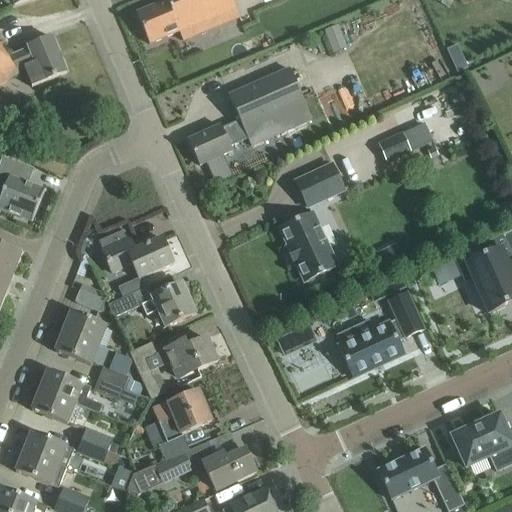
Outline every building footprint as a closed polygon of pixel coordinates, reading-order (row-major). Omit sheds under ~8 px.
[(239,18),(231,0),(166,0),(167,2),(137,15),(150,44),(180,32),(184,41),(239,18)] [(0,85),(18,73),(17,73),(26,69),(32,85),(41,81),(42,83),(67,74),(52,38),(28,48),(29,50),(7,59),(0,48),(0,85)] [(229,148),(249,139),(253,146),(312,120),(289,71),(229,96),(240,121),(222,129),(221,127),(188,141),(200,167),(231,152),(229,148)] [(404,134),(379,144),(387,163),(412,153),(404,134)] [(0,163),(0,210),(32,223),(45,192),(28,185),(34,170),(3,157),(0,163)] [(332,166),(296,183),(308,208),(344,192),(332,166)] [(313,215),(280,230),(289,248),(287,249),(294,266),(296,265),(305,283),(307,282),(309,286),(325,279),(323,274),(337,268),(313,215)] [(128,240),(124,231),(99,243),(103,251),(102,252),(113,275),(133,266),(140,281),(173,266),(162,239),(135,251),(130,239),(128,240)] [(511,231),(453,259),(465,285),(472,282),(488,316),(511,305),(511,231)] [(0,304),(21,253),(0,244),(0,304)] [(148,288),(108,306),(114,319),(142,306),(147,317),(158,312),(165,329),(196,315),(182,285),(153,298),(148,288)] [(105,302),(80,291),(75,303),(101,314),(105,302)] [(340,342),(335,344),(350,376),(402,353),(395,339),(404,335),(404,336),(422,328),(405,291),(387,300),(395,318),(387,321),(386,320),(355,335),(351,328),(336,334),(340,342)] [(71,313),(63,332),(99,346),(107,327),(71,313)] [(55,353),(74,360),(91,367),(99,346),(63,332),(55,353)] [(301,349),(294,335),(279,342),(285,356),(301,349)] [(164,352),(169,363),(177,379),(197,369),(199,371),(218,363),(207,339),(188,348),(185,342),(164,352)] [(140,377),(151,401),(167,394),(159,377),(154,377),(151,372),(146,361),(157,356),(151,343),(130,353),(140,377)] [(98,380),(124,390),(128,379),(103,368),(98,380)] [(48,371),(40,391),(75,405),(99,415),(103,406),(87,399),(91,389),(48,371)] [(125,389),(139,395),(143,385),(129,379),(125,389)] [(94,392),(119,402),(124,390),(98,380),(94,392)] [(32,411),(50,419),(67,426),(75,405),(40,391),(32,411)] [(160,447),(165,461),(189,452),(182,436),(212,423),(198,391),(153,410),(167,445),(160,447)] [(453,437),(451,438),(452,440),(453,439),(465,468),(464,468),(465,470),(467,469),(490,459),(497,473),(511,466),(511,439),(510,440),(504,426),(500,418),(501,417),(500,415),(498,416),(498,417),(481,424),(481,423),(470,428),(470,429),(453,437)] [(82,442),(108,452),(113,440),(87,430),(82,442)] [(32,433),(24,453),(59,467),(66,469),(74,450),(67,447),(32,433)] [(77,453),(103,464),(108,452),(82,442),(77,453)] [(467,511),(446,466),(435,471),(425,450),(378,472),(392,502),(434,482),(447,511),(467,511)] [(223,454),(205,463),(203,464),(215,490),(235,481),(236,483),(256,474),(245,451),(226,460),(223,454)] [(111,466),(117,464),(120,457),(109,452),(104,463),(111,466)] [(58,490),(66,469),(59,467),(24,453),(16,473),(51,487),(58,490)] [(156,470),(163,484),(192,470),(185,456),(156,470)] [(138,474),(134,475),(128,492),(138,496),(147,492),(138,474)] [(1,489),(0,491),(0,511),(2,511),(45,511),(47,507),(1,489)] [(59,500),(85,511),(89,499),(64,489),(59,500)] [(274,511),(264,491),(246,500),(231,507),(221,511),(274,511)] [(87,511),(85,511),(59,500),(54,511),(87,511)] [(183,511),(207,511),(203,502),(183,511)]
